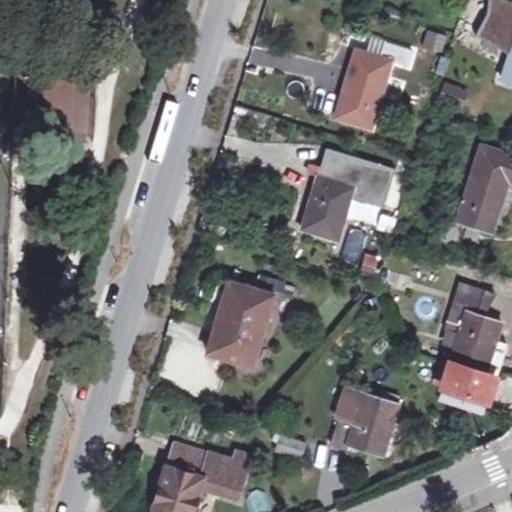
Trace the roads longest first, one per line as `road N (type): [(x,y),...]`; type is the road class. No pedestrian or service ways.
road 1 (tertiary): [(222,0),(65,511)]
road 2 (unclassified): [(393,511),(511,463)]
